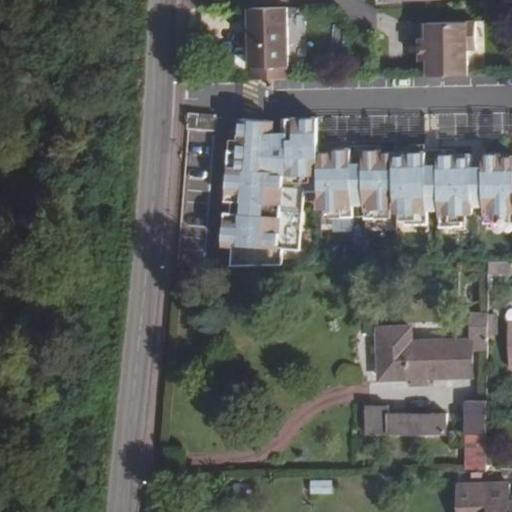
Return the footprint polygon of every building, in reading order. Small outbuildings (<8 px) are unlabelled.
[(287,19),(249,19),(250,78),(288,77),(287,19)] [(477,21),(429,22),(429,37),(421,37),(422,60),(429,60),(430,75),(470,74),(469,49),(478,49),(477,21)] [(304,197),(318,196),(318,152),(317,116),(282,118),(282,132),(267,132),(267,119),(238,117),(229,263),(280,262),(281,246),(299,246),(304,197)] [(364,204),(363,147),(333,148),(333,152),(318,152),(318,196),(319,213),(351,213),(352,204),(364,204)] [(364,214),(387,214),(387,150),(379,150),(379,147),(363,147),(364,204),(364,214)] [(438,209),(437,153),(425,154),(425,149),(410,150),(410,152),(394,152),(395,150),(387,150),(387,214),(426,213),(426,209),(438,209)] [(454,153),(437,153),(438,209),(438,218),(471,218),(471,207),(482,207),(481,154),(454,155),(454,153)] [(481,154),(482,207),(483,218),(511,217),(511,155),(499,156),(499,154),(481,154)] [(504,257),(491,257),(491,267),(511,267),(511,257),(504,257)] [(472,338),(490,339),(490,316),(490,312),(472,313),(472,338)] [(474,376),(472,338),(412,341),(412,326),(378,326),(381,379),(413,378),(413,384),(427,384),(427,378),(474,376)] [(488,434),(488,410),(488,400),(466,400),(466,433),(488,434)] [(389,406),(367,406),(366,434),(447,434),(447,414),(389,414),(389,406)] [(336,494),(336,480),(313,481),(314,495),(336,494)] [(511,483),(459,483),(458,511),(511,511),(511,500),(511,501),(511,483)]
